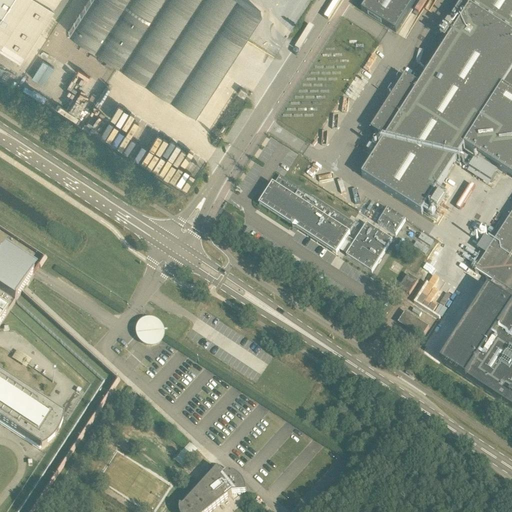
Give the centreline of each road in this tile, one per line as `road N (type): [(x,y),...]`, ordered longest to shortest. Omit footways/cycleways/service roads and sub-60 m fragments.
road 1 (secondary): [(177,257),(440,423)]
road 2 (secondary): [(440,423),(184,247)]
road 3 (unclassified): [(212,189),(336,0)]
road 4 (secondary): [(168,237),(0,126)]
road 5 (secondary): [(0,141),(161,247)]
